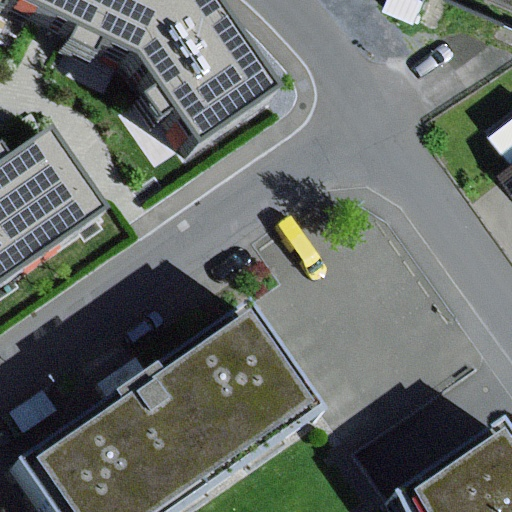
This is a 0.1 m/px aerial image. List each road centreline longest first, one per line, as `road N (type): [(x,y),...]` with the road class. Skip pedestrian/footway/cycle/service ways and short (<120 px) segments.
road 1 (residential): [(381,134),(0,390)]
road 2 (residential): [(381,134),(511,313)]
road 3 (residential): [(381,134),(317,38),(281,0)]
